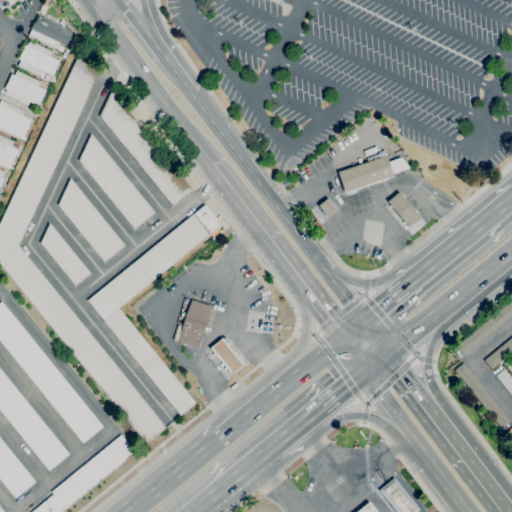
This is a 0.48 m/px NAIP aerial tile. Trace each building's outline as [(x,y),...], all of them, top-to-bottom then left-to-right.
[(57,49),(28,35),(31,29),(30,29),(34,21),(35,22),(38,15),(73,32),(66,46),(59,43),(57,49)] [(49,81),(41,77),(18,66),(21,60),(18,59),(25,45),(27,46),(29,41),(52,51),(52,53),(55,55),(53,58),(59,60),(52,75),(44,71),(43,73),(47,75),(46,76),(51,78),(49,81)] [(146,444),(0,263),(0,223),(80,51),(98,73),(18,245),(165,427),(146,444)] [(28,106),(4,95),(7,89),(5,88),(11,74),(14,75),(17,70),(40,81),(38,86),(46,90),(39,104),(35,102),(35,103),(30,101),(31,101),(30,100),(28,106)] [(172,206),(99,116),(112,90),(192,190),(172,206)] [(22,140),(0,130),(0,102),(1,100),(24,111),(22,115),(27,118),(31,120),(22,140)] [(12,171),(0,165),(0,134),(14,141),(11,147),(12,147),(13,146),(17,148),(17,149),(18,150),(17,151),(19,152),(17,156),(16,155),(11,166),(14,167),(12,171)] [(134,229),(79,161),(91,134),(154,212),(134,229)] [(410,168),(392,174),(393,176),(344,192),(337,172),(367,161),(366,159),(379,154),(378,152),(385,150),(387,156),(386,156),(388,162),(401,157),(410,168)] [(104,262),(58,205),(71,179),(124,245),(104,262)] [(408,227),(387,201),(399,192),(420,217),(408,227)] [(327,217),(318,206),(327,198),(337,210),(327,217)] [(180,415),(103,321),(104,320),(87,300),(191,215),(204,205),(221,225),(207,235),(208,236),(118,308),(195,403),(180,415)] [(75,285),(40,243),(49,224),(90,273),(75,285)] [(198,348),(178,341),(173,339),(177,325),(182,326),(183,324),(180,323),(181,318),(185,320),(191,300),(211,306),(198,348)] [(511,314),(462,356),(454,347),(511,300),(511,314)] [(83,443),(0,341),(0,302),(1,302),(103,426),(83,443)] [(511,351),(491,369),(484,360),(511,337),(511,351)] [(231,373),(227,369),(225,370),(224,368),(225,367),(215,354),(214,356),(212,354),(214,353),(210,348),(222,338),(226,343),(228,342),(229,344),(227,345),(237,357),(239,356),(240,358),(239,359),(242,364),(231,373)] [(502,429),(454,370),(463,362),(511,421),(502,429)] [(49,470),(0,410),(0,368),(69,454),(49,470)] [(511,395),(496,376),(504,369),(511,378),(511,395)] [(232,390),(230,388),(236,382),(238,384),(232,390)] [(63,511),(30,511),(53,494),(51,491),(121,435),(136,453),(63,511)] [(15,498),(0,479),(0,438),(35,482),(15,498)] [(396,511),(378,489),(387,483),(394,477),(419,509),(414,511),(396,511)] [(266,511),(257,501),(243,511),(266,511)] [(356,511),(369,502),(376,511),(356,511)]
